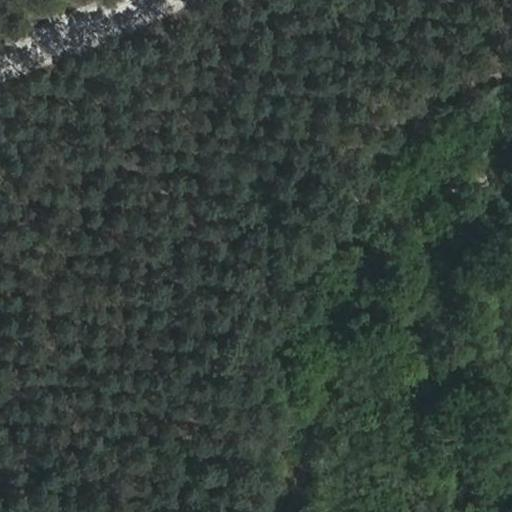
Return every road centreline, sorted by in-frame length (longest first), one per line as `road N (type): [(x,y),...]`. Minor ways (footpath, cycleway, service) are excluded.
road 1 (track): [(287,511),(330,436),(362,289),(444,183),(511,175)]
road 2 (track): [(0,61),(142,0)]
